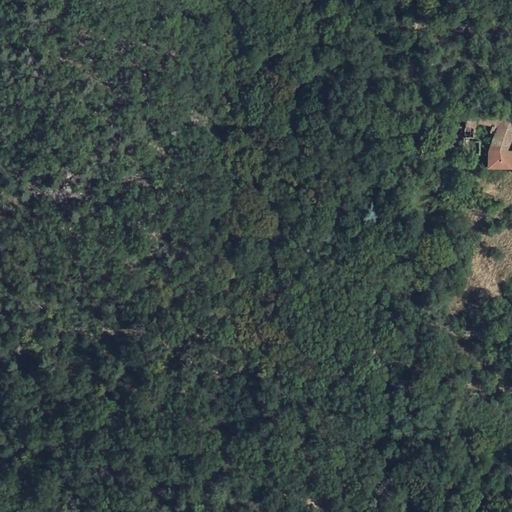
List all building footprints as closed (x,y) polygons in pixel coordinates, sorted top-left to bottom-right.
[(426,106),(427,98),(406,96),(406,105),(411,105),(410,113),(431,115),(432,107),(426,106)] [(463,124),(462,106),(452,105),(450,123),(463,124)] [(473,108),(472,107),(462,106),(463,124),(450,123),(447,146),(463,152),(462,165),(478,168),(479,142),(467,142),(467,138),(473,138),(473,121),(473,108)] [(494,112),(473,108),(473,121),(495,126),(499,115),(494,112)] [(511,130),(511,122),(499,115),(495,126),(494,132),(490,142),(489,148),(487,153),(487,156),(486,168),(511,168),(511,164),(511,151),(503,151),(511,130)]
